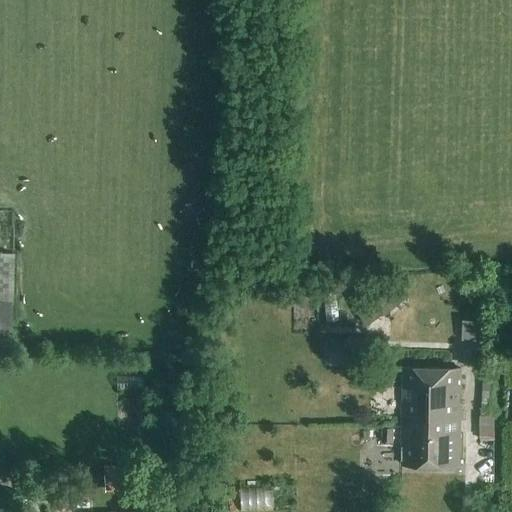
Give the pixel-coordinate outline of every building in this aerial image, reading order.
[(0,326),(10,326),(12,254),(0,254),(0,326)] [(350,307),(367,328),(402,300),(385,279),(350,307)] [(490,338),(490,317),(464,316),(464,337),(490,338)] [(357,341),(343,340),(341,362),(355,363),(357,341)] [(422,413),(461,414),(462,369),(404,368),(402,425),(422,425),(422,413)] [(120,375),(119,385),(144,386),(145,376),(120,375)] [(482,436),(497,436),(498,413),(483,412),(482,436)] [(460,466),(461,414),(422,413),(422,425),(402,425),(402,465),(460,466)] [(381,428),(381,444),(393,444),(393,428),(381,428)] [(104,493),(125,492),(124,465),(102,466),(104,493)]
